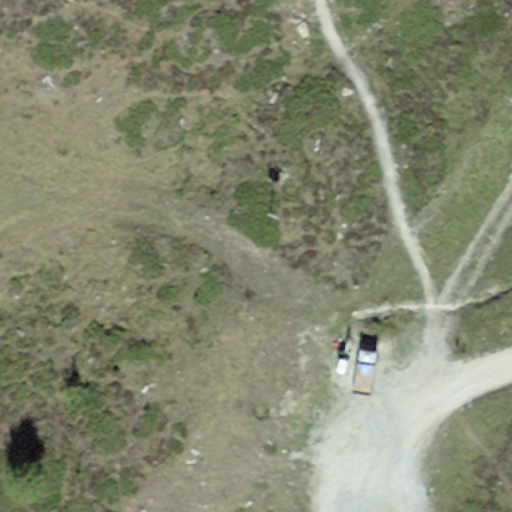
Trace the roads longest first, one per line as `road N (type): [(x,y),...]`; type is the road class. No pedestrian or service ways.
road 1 (track): [(511,196),(446,312),(366,494)]
road 2 (track): [(511,362),(440,400),(366,494)]
